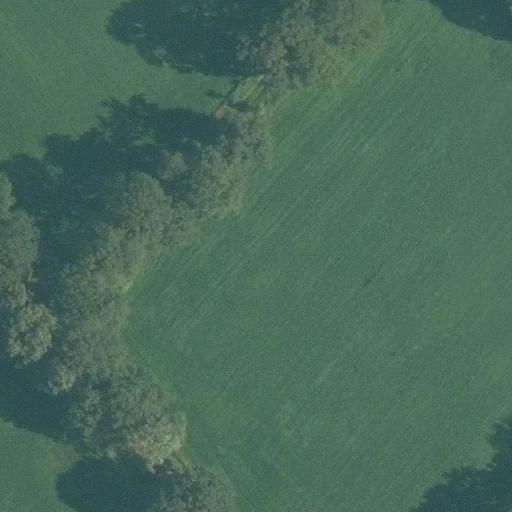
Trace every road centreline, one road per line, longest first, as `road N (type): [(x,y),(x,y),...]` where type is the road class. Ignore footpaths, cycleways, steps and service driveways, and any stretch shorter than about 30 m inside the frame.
road 1 (track): [(332,0),(77,321)]
road 2 (track): [(0,227),(216,511)]
